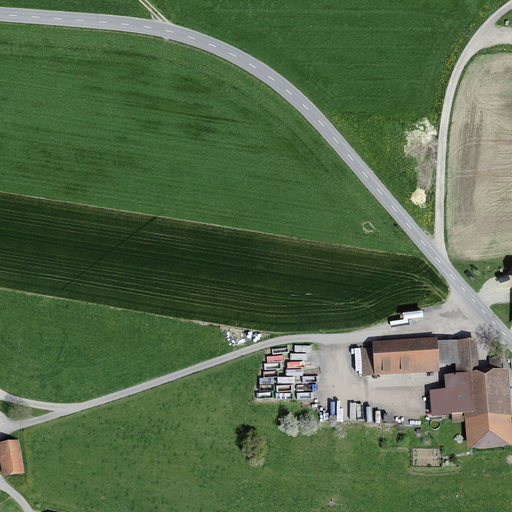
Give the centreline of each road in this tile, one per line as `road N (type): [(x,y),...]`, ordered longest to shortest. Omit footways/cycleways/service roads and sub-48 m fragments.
road 1 (tertiary): [(511,341),(300,101),(249,63),(147,26),(0,14)]
road 2 (track): [(511,3),(468,48),(450,90),(438,261)]
